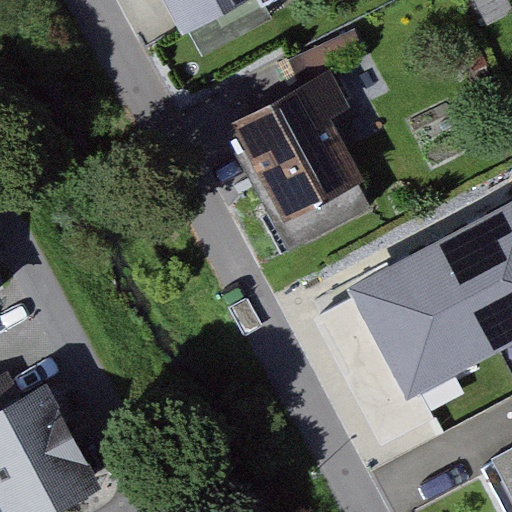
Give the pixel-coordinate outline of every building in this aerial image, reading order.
[(184,0),(198,25),(244,0),(184,0)] [(357,78),(249,137),(312,252),(387,211),(358,159),(391,140),(357,78)] [(421,267),(339,312),(388,402),(471,358),(421,267)] [(51,511),(99,487),(49,389),(0,414),(0,462),(25,511),(51,511)] [(511,457),(494,467),(511,500),(511,457)] [(0,511),(9,511),(0,493),(0,511)]
